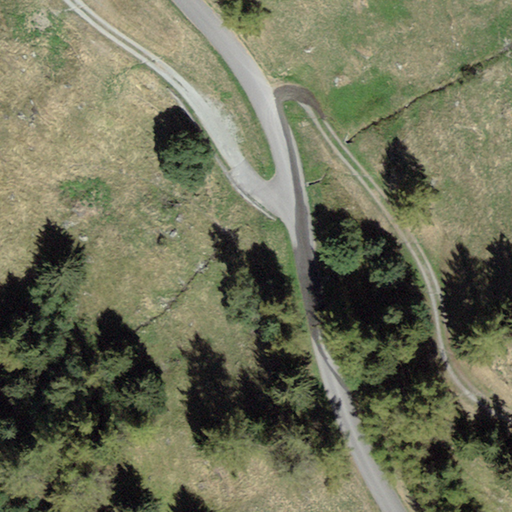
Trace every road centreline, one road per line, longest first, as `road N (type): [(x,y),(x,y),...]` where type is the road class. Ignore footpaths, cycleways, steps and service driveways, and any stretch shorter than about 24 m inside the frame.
road 1 (unclassified): [(390,511),(327,389),(265,98),(189,0)]
road 2 (track): [(265,98),(287,87),(302,91),(424,260),(453,365),(468,384),(511,410)]
road 3 (track): [(291,215),(72,0)]
